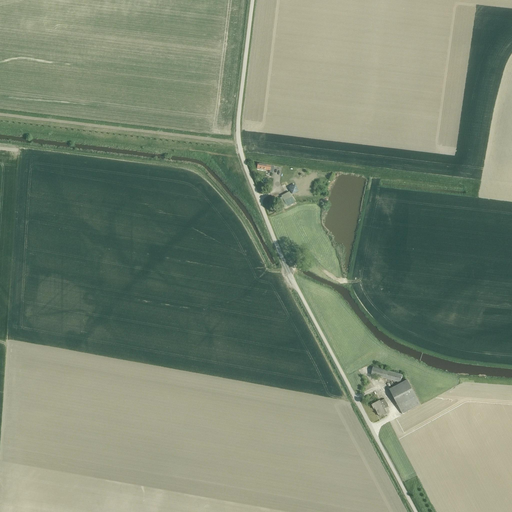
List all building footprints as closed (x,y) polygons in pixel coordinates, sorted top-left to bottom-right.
[(274,166),(257,164),(256,169),(270,171),(269,173),(272,173),(274,166)] [(295,203),(289,192),(281,196),(281,197),(278,199),(284,209),(295,203)] [(400,383),(402,375),(373,367),(371,375),(400,383)] [(402,414),(420,405),(407,380),(389,390),(390,391),(390,390),(402,414)] [(384,409),(388,407),(384,399),(380,401),(372,405),(374,409),(375,408),(379,416),(383,414),(383,415),(386,414),(384,409)]
